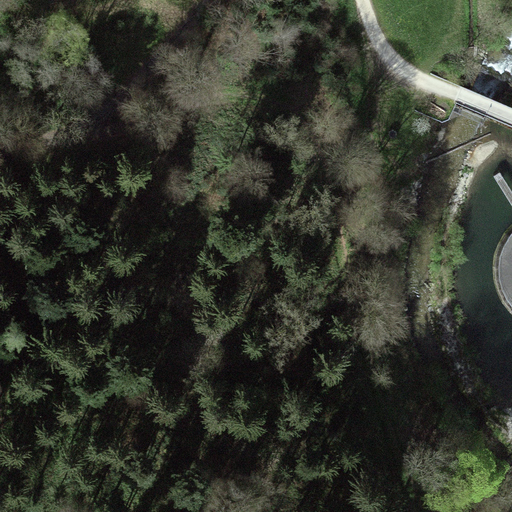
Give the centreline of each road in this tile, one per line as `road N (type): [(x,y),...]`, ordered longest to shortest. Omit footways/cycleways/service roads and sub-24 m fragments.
road 1 (track): [(91,126),(149,116),(210,92),(259,95),(297,117),(323,178),(374,378),(430,511)]
road 2 (track): [(211,0),(91,126),(0,149)]
road 3 (track): [(459,94),(401,68),(360,0)]
